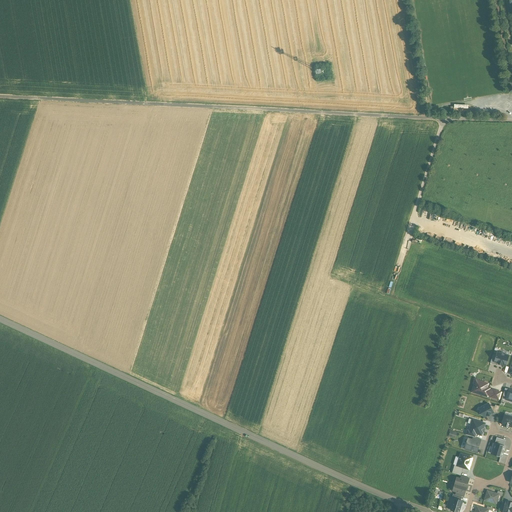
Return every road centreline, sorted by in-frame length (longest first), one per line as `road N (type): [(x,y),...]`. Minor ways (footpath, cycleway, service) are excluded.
road 1 (tertiary): [(428,511),(0,319)]
road 2 (track): [(444,118),(0,96)]
road 3 (track): [(444,118),(391,297),(511,340)]
